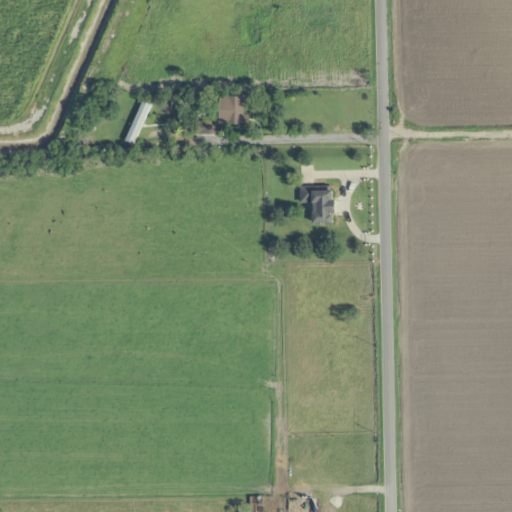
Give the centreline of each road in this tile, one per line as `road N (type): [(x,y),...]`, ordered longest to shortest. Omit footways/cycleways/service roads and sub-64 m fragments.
road 1 (tertiary): [(394,511),(386,0)]
road 2 (residential): [(0,476),(194,15)]
road 3 (residential): [(388,115),(511,113)]
